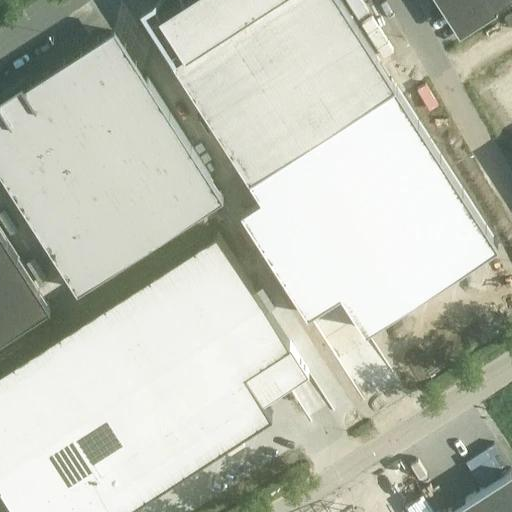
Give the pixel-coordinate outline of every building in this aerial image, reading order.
[(177,0),(159,12),(184,52),(172,59),(248,179),(395,84),(341,0),(177,0)] [(440,0),(460,29),(504,0),(440,0)] [(0,103),(0,104),(0,170),(76,289),(223,195),(147,76),(144,78),(113,31),(26,87),(23,83),(0,98),(0,103)] [(217,228),(0,367),(0,482),(3,486),(23,511),(106,511),(111,509),(112,511),(117,511),(272,412),(245,370),(289,341),(217,228)] [(0,338),(50,306),(0,228),(0,338)] [(511,511),(511,468),(447,510),(448,511),(511,511)] [(432,510),(442,506),(435,490),(426,494),(432,510)]
